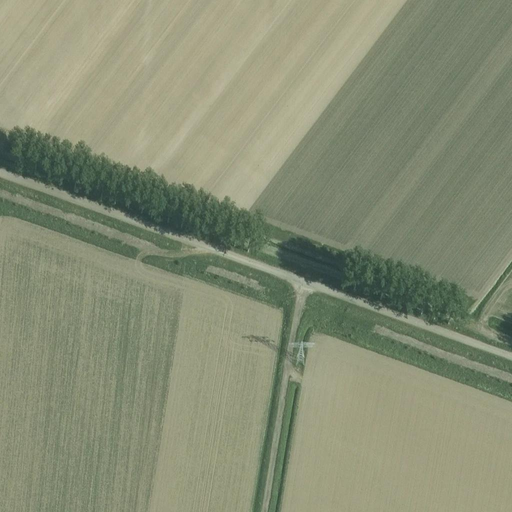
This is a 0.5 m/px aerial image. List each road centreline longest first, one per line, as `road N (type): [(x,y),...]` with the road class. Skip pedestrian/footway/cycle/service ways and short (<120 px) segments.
road 1 (unclassified): [(0,173),(302,282)]
road 2 (residential): [(265,511),(302,282)]
road 3 (unclassified): [(302,282),(511,357)]
